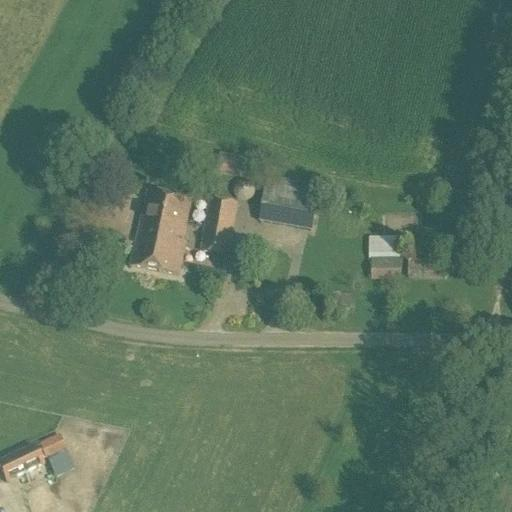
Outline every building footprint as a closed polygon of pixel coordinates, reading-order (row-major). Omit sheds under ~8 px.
[(226,174),(249,177),(251,161),(228,158),(226,174)] [(311,232),(317,202),(320,187),(270,178),(267,192),(261,223),(311,232)] [(192,201),(148,192),(131,267),(179,278),(188,238),(184,237),(192,201)] [(229,257),(237,206),(209,200),(201,253),(229,257)] [(400,280),(399,239),(385,240),(385,242),(369,242),(369,261),(373,261),(373,280),(400,280)] [(408,280),(444,279),(445,260),(408,260),(408,280)] [(44,462),(65,452),(59,435),(37,445),(44,462)] [(0,470),(6,482),(42,465),(33,447),(0,462),(0,470)]
